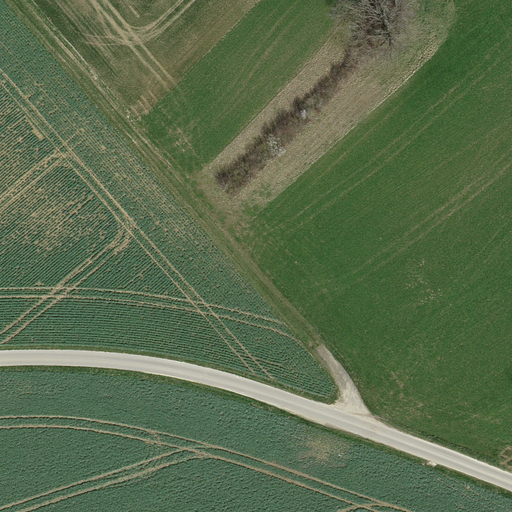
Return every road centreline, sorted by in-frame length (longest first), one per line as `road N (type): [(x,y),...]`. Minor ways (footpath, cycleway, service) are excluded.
road 1 (track): [(349,422),(349,388),(307,332),(5,0)]
road 2 (track): [(511,486),(226,380),(131,361),(0,359)]
